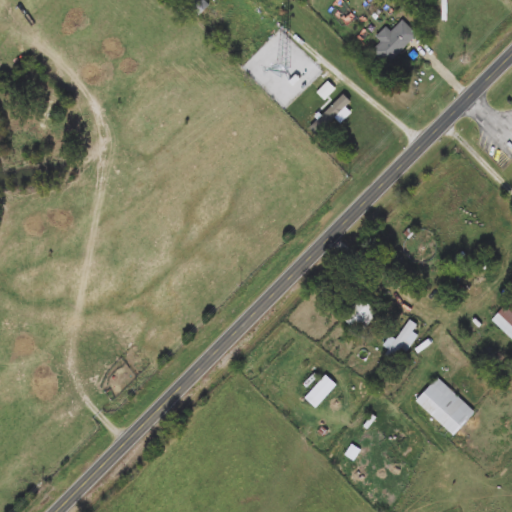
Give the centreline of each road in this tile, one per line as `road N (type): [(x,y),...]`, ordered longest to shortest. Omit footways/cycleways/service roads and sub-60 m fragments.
road 1 (secondary): [(65,511),(511,55)]
road 2 (residential): [(259,313),(467,487)]
road 3 (residential): [(428,139),(260,0)]
road 4 (residential): [(0,314),(134,443)]
